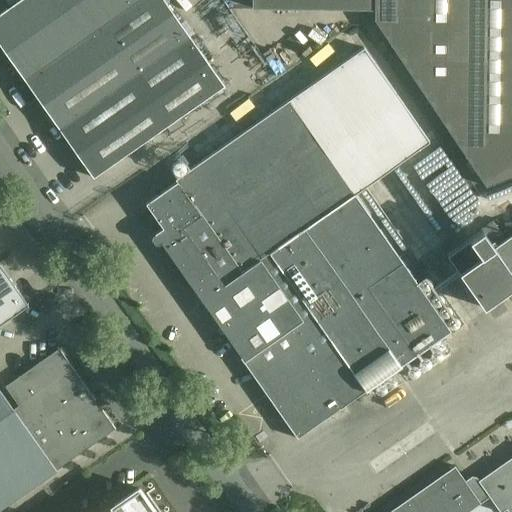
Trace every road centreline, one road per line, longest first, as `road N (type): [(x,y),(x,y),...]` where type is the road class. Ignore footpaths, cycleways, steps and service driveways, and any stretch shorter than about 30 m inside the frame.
road 1 (unclassified): [(263,511),(0,154)]
road 2 (unknown): [(24,511),(177,394)]
